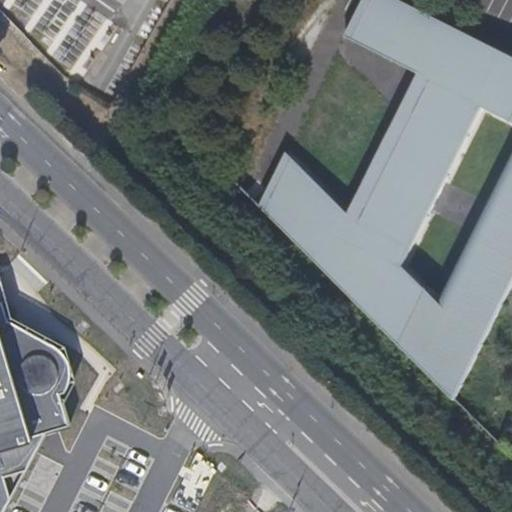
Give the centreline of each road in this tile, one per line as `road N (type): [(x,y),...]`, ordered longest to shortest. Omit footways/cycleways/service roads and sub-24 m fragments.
road 1 (primary): [(415,511),(0,115)]
road 2 (primary): [(0,194),(329,511)]
road 3 (unknown): [(103,422),(106,366),(97,341),(44,298)]
